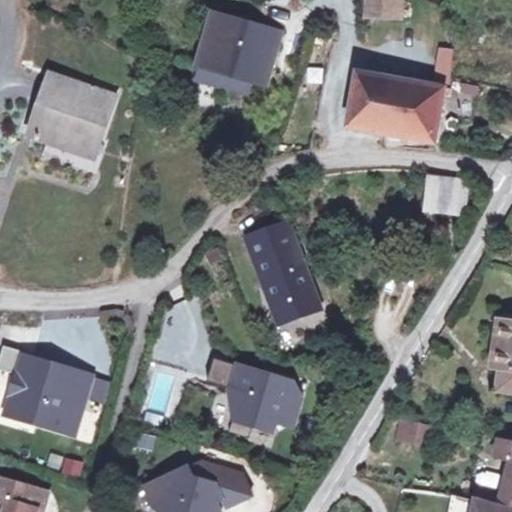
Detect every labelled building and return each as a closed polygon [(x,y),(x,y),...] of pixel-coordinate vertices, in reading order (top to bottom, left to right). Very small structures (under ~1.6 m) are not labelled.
[(407,0),(374,0),(374,17),(404,21),(407,0)] [(284,29),(219,12),(206,64),(209,65),(206,77),(255,90),(258,78),(272,82),(284,29)] [(441,139),(457,64),(438,60),(432,81),(367,69),(356,122),(441,139)] [(108,141),(121,101),(72,84),(61,113),(54,110),(42,141),(95,159),(102,139),(108,141)] [(473,211),(476,186),(434,180),(431,206),(473,211)] [(257,239),(283,310),(300,304),(303,314),(323,307),(294,225),(257,239)] [(304,315),(303,314),(300,304),(283,310),(286,321),(304,315)] [(499,369),(504,322),(497,322),(489,367),(499,369)] [(511,323),(504,322),(499,369),(502,370),(500,395),(511,395),(511,323)] [(12,332),(0,327),(0,345),(6,348),(12,332)] [(38,395),(32,412),(85,431),(99,392),(104,376),(105,374),(38,350),(40,346),(19,339),(11,361),(31,368),(23,390),(38,395)] [(295,392),(298,381),(223,357),(216,381),(236,388),(235,390),(240,411),(260,417),(258,424),(277,430),(280,419),(297,425),(306,395),(295,392)] [(122,383),(104,376),(99,392),(116,399),(122,383)] [(23,390),(17,407),(32,412),(38,395),(23,390)] [(260,417),(240,411),(234,430),(254,436),(258,424),(260,417)] [(416,426),(406,425),(403,444),(413,446),(416,426)] [(431,429),(416,426),(413,446),(428,448),(431,429)] [(511,459),(511,479),(509,499),(506,511),(511,511),(511,440),(506,440),(503,458),(511,459)] [(63,457),(59,471),(82,478),(86,463),(63,457)] [(206,459),(151,483),(159,501),(171,504),(174,511),(224,511),(219,499),(224,497),(228,505),(255,493),(245,471),(206,459)] [(482,484),(497,487),(501,472),(485,468),(482,484)] [(25,511),(27,504),(39,507),(43,488),(0,477),(0,511),(25,511)] [(495,497),(493,509),(506,511),(509,499),(495,497)] [(511,511),(506,511),(493,509),(472,505),(457,503),(454,511),(511,511)]
